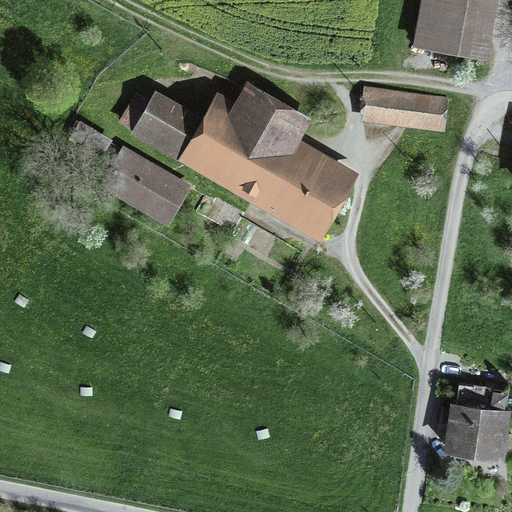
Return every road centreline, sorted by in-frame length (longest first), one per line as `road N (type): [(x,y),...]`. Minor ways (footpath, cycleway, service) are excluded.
road 1 (track): [(120,0),(258,66),(334,77)]
road 2 (track): [(334,77),(507,95)]
road 3 (unclassified): [(0,488),(121,511)]
